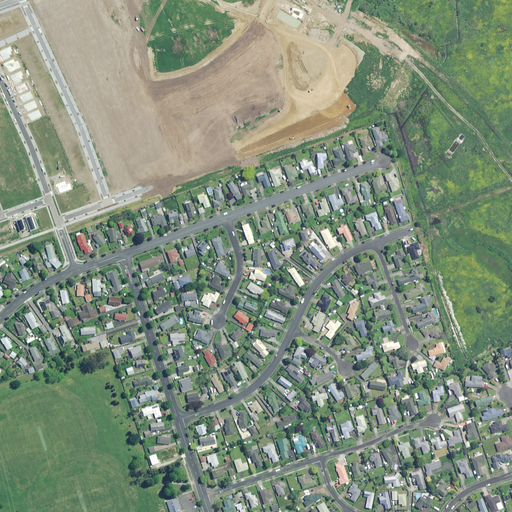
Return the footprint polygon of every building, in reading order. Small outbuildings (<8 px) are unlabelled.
[(12,50),(10,46),(0,50),(0,55),(0,56),(2,55),(4,60),(10,57),(9,55),(11,54),(10,51),(12,50)] [(67,54),(58,58),(61,62),(67,59),(68,63),(73,60),(71,57),(69,58),(67,54)] [(13,59),(3,63),(6,68),(7,68),(9,72),(21,67),(17,60),(15,61),(13,59)] [(23,75),(21,70),(9,76),(11,80),(13,79),(15,84),(21,81),(20,79),(23,78),(21,75),(23,75)] [(79,81),(71,85),(73,88),(74,88),(76,91),(85,87),(83,84),(81,85),(79,81)] [(26,82),(14,87),(16,91),(18,91),(19,94),(29,89),(28,86),(26,82)] [(31,91),(19,96),(20,100),(22,100),(23,103),(33,98),(32,95),(31,91)] [(89,99),(80,103),(82,107),(83,107),(84,109),(92,106),(91,103),(89,99)] [(35,100),(23,105),(25,110),(26,109),(27,112),(38,107),(36,104),(37,104),(35,100)] [(93,107),(83,112),(85,116),(86,115),(88,119),(98,114),(96,111),(94,111),(93,107)] [(39,109),(27,114),(29,119),(30,118),(31,121),(42,116),(41,113),(39,109)] [(99,120),(89,123),(90,127),(92,127),(93,129),(101,126),(99,120)] [(386,140),(387,139),(386,135),(384,136),(381,134),(380,132),(379,132),(376,126),(370,129),(374,141),(376,148),(382,146),(381,142),(382,143),(383,143),(385,142),(386,141),(386,140)] [(102,128),(92,131),(93,136),(95,135),(96,137),(104,135),(102,128)] [(50,130),(36,137),(38,142),(40,141),(42,146),(50,143),(49,140),(51,139),(50,137),(52,136),(50,130)] [(103,136),(95,140),(96,144),(97,143),(98,146),(108,143),(107,139),(105,140),(103,136)] [(77,142),(75,137),(65,141),(66,145),(62,146),(64,152),(77,147),(75,143),(77,142)] [(362,149),(360,149),(362,156),(368,154),(366,148),(369,147),(368,145),(370,144),(371,142),(371,140),(369,139),(366,140),(365,137),(359,139),(362,149)] [(348,145),(347,142),(342,144),(348,160),(354,158),(352,153),(356,152),(353,143),(348,145)] [(109,147),(99,151),(100,155),(102,154),(103,157),(110,154),(110,152),(110,151),(109,147)] [(333,150),(335,156),(336,156),(337,158),(336,158),(332,159),(334,165),(345,162),(340,148),(333,150)] [(81,154),(79,149),(69,153),(70,156),(66,157),(69,164),(81,159),(80,155),(81,154)] [(322,169),(322,161),(324,161),(324,159),(326,159),(326,154),(322,154),(317,154),(317,169),(322,169)] [(112,155),(102,159),(103,163),(105,162),(106,165),(113,162),(112,160),(113,159),(112,155)] [(57,157),(47,161),(48,166),(50,165),(51,170),(64,165),(61,159),(58,160),(57,157)] [(303,172),(308,169),(311,176),(316,174),(313,166),(311,161),(308,162),(307,160),(299,163),(301,167),(303,172)] [(115,164),(105,167),(106,171),(108,171),(109,173),(116,171),(116,168),(115,164)] [(295,180),(294,178),(298,177),(295,167),(291,168),(289,165),(284,167),(289,182),(295,180)] [(281,185),(278,177),(279,177),(279,178),(282,177),(279,168),(275,170),(275,169),(269,171),(275,187),(281,185)] [(61,169),(50,173),(52,178),(54,177),(55,182),(68,177),(66,171),(63,172),(61,169)] [(270,186),(266,173),(256,177),(258,182),(261,182),(262,181),(265,188),(270,186)] [(393,179),(390,173),(384,176),(386,182),(388,181),(392,192),(397,190),(397,189),(399,188),(398,184),(398,183),(396,178),(393,179)] [(380,186),(378,179),(373,180),(372,183),(375,193),(386,190),(385,184),(380,186)] [(254,189),(251,180),(246,181),(247,184),(240,187),(244,198),(250,196),(248,191),(254,189)] [(65,181),(55,184),(57,189),(58,189),(60,194),(72,189),(70,183),(67,184),(65,181)] [(232,181),(227,185),(236,201),(242,198),(238,192),(239,191),(237,188),(236,188),(232,181)] [(364,200),(368,199),(371,199),(367,183),(360,185),(361,188),(360,188),(362,196),(363,196),(364,200)] [(213,188),(214,195),(215,200),(213,201),(214,208),(220,207),(219,202),(224,201),(223,195),(222,195),(220,187),(213,188)] [(348,192),(347,188),(341,190),(343,196),(344,195),(348,204),(358,201),(356,195),(352,197),(350,192),(348,192)] [(328,202),(330,201),(334,211),(338,209),(337,206),(343,204),(341,198),(337,200),(334,194),(327,197),(327,198),(326,198),(328,202)] [(197,198),(199,204),(202,203),(204,208),(210,207),(206,195),(197,198)] [(330,212),(325,199),(321,200),(322,202),(319,203),(321,209),(317,211),(319,217),(324,215),(324,214),(330,212)] [(368,199),(364,200),(360,202),(362,208),(370,205),(368,199)] [(404,210),(400,199),(393,202),(400,223),(408,220),(404,210)] [(195,216),(194,214),(196,214),(192,201),(189,203),(183,204),(185,211),(187,211),(189,218),(195,216)] [(314,216),(310,203),(305,205),(304,204),(300,205),(303,213),(305,213),(306,218),(314,216)] [(396,223),(391,206),(384,208),(385,213),(386,213),(390,225),(396,223)] [(289,211),(289,209),(284,210),(289,224),(292,223),(293,224),(295,224),(295,223),(300,221),(298,215),(294,216),(292,210),(289,211)] [(40,214),(35,216),(41,231),(47,228),(45,225),(49,224),(48,221),(47,217),(46,218),(44,211),(39,213),(40,214)] [(174,223),(173,219),(179,218),(179,220),(182,220),(181,215),(178,215),(177,212),(168,213),(170,224),(174,223)] [(282,218),(280,212),(274,214),(277,222),(273,223),(274,227),(277,226),(280,235),(284,234),(284,235),(288,234),(282,218)] [(382,228),(380,225),(380,223),(379,223),(377,217),(375,212),(365,216),(366,220),(370,221),(372,227),(374,226),(376,231),(382,228)] [(161,216),(157,217),(157,215),(153,216),(154,219),(151,220),(153,226),(158,224),(159,226),(160,225),(161,228),(167,227),(164,217),(162,218),(161,216)] [(271,230),(267,216),(262,218),(263,220),(261,221),(263,228),(258,229),(260,235),(266,233),(266,232),(271,230)] [(30,217),(26,218),(30,230),(34,229),(34,228),(37,227),(33,217),(31,218),(30,217)] [(354,224),(357,230),(357,229),(358,232),(359,231),(361,236),(367,234),(361,218),(354,221),(355,223),(354,224)] [(20,219),(16,221),(20,231),(23,230),(24,232),(27,230),(24,220),(21,221),(20,219)] [(145,226),(143,219),(136,221),(138,229),(137,229),(138,234),(149,230),(148,225),(145,226)] [(254,243),(248,224),(241,226),(248,245),(254,243)] [(353,239),(351,235),(352,235),(349,229),(348,230),(345,225),(337,229),(339,235),(343,233),(347,242),(353,239)] [(134,232),(128,226),(123,231),(129,237),(134,232)] [(115,231),(115,229),(108,230),(108,236),(109,236),(110,242),(116,242),(116,239),(121,239),(120,231),(115,231)] [(335,246),(327,229),(320,232),(326,245),(327,244),(329,249),(335,246)] [(80,234),(79,233),(75,234),(77,241),(80,251),(83,250),(85,254),(91,252),(89,245),(88,246),(83,233),(80,234)] [(97,243),(95,245),(97,248),(99,246),(100,247),(106,243),(99,234),(93,238),(97,243)] [(219,237),(211,240),(211,242),(210,242),(211,245),(212,248),(214,248),(218,258),(225,255),(223,251),(224,251),(221,243),(222,243),(219,237)] [(295,246),(293,239),(282,243),(282,244),(280,245),(282,251),(295,246)] [(210,248),(203,241),(197,247),(199,250),(198,252),(203,257),(205,254),(203,252),(206,248),(208,250),(210,248)] [(420,249),(417,242),(411,244),(411,245),(406,247),(408,253),(410,253),(413,260),(419,258),(416,250),(420,249)] [(47,268),(53,266),(56,269),(61,265),(55,257),(52,244),(45,245),(48,261),(49,262),(45,264),(47,268)] [(318,247),(315,244),(309,249),(321,261),(326,256),(320,249),(322,247),(320,245),(318,247)] [(196,255),(192,245),(188,246),(189,250),(184,251),(187,258),(196,255)] [(260,267),(261,250),(257,249),(257,248),(252,248),(251,253),(253,254),(252,261),(254,261),(254,267),(260,267)] [(179,257),(176,249),(167,252),(170,263),(176,261),(175,258),(179,257)] [(273,250),(267,252),(270,262),(267,263),(268,266),(272,265),(273,269),(280,267),(273,250)] [(405,259),(402,250),(396,252),(397,255),(392,256),(396,268),(402,266),(401,260),(405,259)] [(314,260),(306,252),(300,258),(308,265),(310,264),(314,268),(318,263),(314,259),(314,260)] [(163,260),(161,255),(139,263),(142,272),(149,270),(148,268),(159,264),(158,261),(163,260)] [(40,265),(37,256),(30,258),(35,272),(41,270),(39,265),(40,265)] [(226,267),(224,266),(226,261),(222,260),(220,264),(218,263),(214,272),(227,278),(229,272),(225,270),(226,267)] [(372,268),(369,261),(363,264),(363,263),(359,265),(358,263),(353,266),(358,276),(372,268)] [(304,284),(293,267),(288,271),(299,287),(304,284)] [(30,279),(25,268),(18,271),(22,279),(18,280),(20,283),(30,279)] [(413,280),(415,284),(419,282),(418,279),(419,278),(416,268),(415,268),(410,270),(411,274),(405,275),(406,277),(397,280),(399,286),(404,284),(404,285),(407,284),(407,283),(413,280)] [(259,270),(255,269),(253,273),(251,272),(248,279),(255,281),(255,279),(264,282),(266,275),(262,274),(263,272),(259,271),(259,270)] [(120,285),(115,270),(105,273),(107,280),(110,279),(113,287),(111,288),(112,293),(120,290),(119,286),(120,285)] [(341,278),(343,279),(341,280),(346,286),(355,278),(349,272),(346,275),(345,274),(341,278)] [(3,283),(9,285),(7,288),(13,290),(17,281),(10,278),(11,274),(8,273),(7,273),(3,283)] [(164,279),(162,273),(149,279),(150,280),(146,282),(148,287),(164,279)] [(379,287),(375,274),(365,277),(368,286),(372,284),(373,289),(379,287)] [(221,279),(215,275),(209,286),(220,292),(223,286),(219,284),(221,279)] [(179,281),(181,288),(192,284),(190,279),(189,279),(188,276),(178,280),(179,281)] [(101,296),(100,288),(102,288),(102,282),(100,282),(100,279),(92,279),(93,294),(94,293),(94,296),(101,296)] [(345,295),(336,280),(331,283),(333,287),(332,287),(338,299),(345,295)] [(249,290),(249,291),(254,294),(254,293),(256,294),(257,293),(261,296),(264,291),(251,282),(247,288),(249,290)] [(165,296),(162,285),(157,287),(158,290),(152,292),(154,298),(153,298),(154,302),(159,300),(159,298),(165,296)] [(296,288),(289,285),(288,288),(285,287),(284,291),(280,288),(277,293),(293,300),(295,295),(294,294),(296,288)] [(424,292),(420,285),(415,288),(415,289),(404,294),(407,300),(424,292)] [(67,289),(59,291),(62,305),(70,303),(67,289)] [(219,294),(216,292),(214,295),(209,293),(207,296),(204,295),(201,301),(203,303),(202,304),(208,308),(211,301),(215,303),(219,294)] [(381,296),(380,292),(373,294),(375,298),(369,300),(371,307),(386,302),(383,295),(381,296)] [(197,300),(197,293),(181,295),(181,301),(184,301),(185,306),(190,306),(190,301),(197,300)] [(325,312),(330,303),(331,303),(332,300),(331,300),(329,299),(330,297),(323,294),(320,300),(317,306),(322,308),(321,310),(325,312)] [(419,301),(421,301),(422,304),(415,306),(411,308),(413,314),(427,308),(427,307),(429,306),(425,296),(420,298),(418,298),(419,301)] [(109,304),(113,305),(113,306),(117,306),(117,305),(121,306),(122,299),(109,297),(109,304)] [(49,308),(47,303),(49,303),(48,299),(43,301),(43,302),(40,303),(43,311),(49,308)] [(285,303),(276,300),(275,304),(272,302),(270,307),(281,311),(281,312),(286,314),(289,308),(284,307),(285,303)] [(347,318),(352,320),(353,317),(355,318),(356,315),(354,314),(359,303),(354,300),(352,305),(350,305),(347,313),(349,314),(347,318)] [(171,307),(167,301),(154,310),(158,315),(164,312),(165,313),(169,311),(168,309),(171,307)] [(239,303),(237,307),(242,310),(243,307),(253,312),(257,304),(252,302),(251,304),(245,302),(244,305),(239,303)] [(94,316),(89,304),(81,307),(83,311),(78,313),(81,321),(82,320),(84,323),(88,321),(87,318),(94,316)] [(391,317),(387,305),(380,307),(381,309),(373,311),(376,321),(391,317)] [(58,309),(50,312),(53,318),(61,315),(58,309)] [(242,314),(239,310),(233,317),(243,325),(246,322),(246,323),(249,320),(244,315),(244,316),(242,315),(242,314)] [(285,318),(267,310),(265,317),(270,319),(283,324),(285,318)] [(32,312),(25,316),(32,329),(39,326),(32,312)] [(322,313),(318,312),(316,318),(313,317),(311,322),(313,323),(313,325),(315,326),(312,330),(318,333),(322,323),(321,323),(325,315),(321,314),(322,313)] [(114,320),(118,320),(118,321),(126,322),(126,317),(126,315),(115,313),(114,320)] [(194,314),(190,313),(188,321),(203,324),(204,319),(200,318),(201,317),(193,315),(194,314)] [(435,323),(432,314),(426,315),(427,318),(421,320),(421,321),(416,323),(417,328),(435,323)] [(179,321),(175,315),(170,318),(159,325),(163,331),(179,321)] [(332,317),(327,324),(327,328),(329,330),(325,335),(330,339),(334,334),(333,333),(341,324),(332,317)] [(66,321),(69,328),(75,326),(73,319),(66,321)] [(368,335),(363,320),(354,323),(356,328),(358,328),(361,337),(368,335)] [(395,332),(391,320),(386,322),(387,325),(382,327),(383,333),(389,331),(390,334),(395,332)] [(22,322),(15,325),(19,336),(26,333),(22,322)] [(253,325),(249,323),(245,330),(250,332),(253,325)] [(59,327),(61,333),(57,335),(63,346),(68,344),(67,342),(72,339),(65,324),(59,327)] [(440,332),(436,325),(429,330),(428,328),(422,332),(425,337),(429,334),(431,337),(433,336),(435,338),(439,336),(437,333),(440,332)] [(83,329),(80,329),(81,335),(96,334),(95,326),(83,327),(83,329)] [(193,339),(201,341),(201,342),(206,344),(208,345),(210,339),(205,337),(207,332),(199,329),(197,335),(195,334),(193,339)] [(243,334),(237,329),(230,336),(235,342),(243,334)] [(260,336),(263,337),(263,338),(268,338),(269,337),(271,337),(271,336),(276,337),(277,331),(261,329),(260,336)] [(136,340),(133,330),(126,332),(127,335),(119,337),(122,344),(136,340)] [(178,334),(177,333),(169,334),(170,341),(172,341),(172,345),(178,345),(178,342),(184,341),(184,334),(178,334)] [(343,337),(348,345),(343,347),(346,353),(351,350),(351,349),(357,346),(350,334),(346,336),(343,337)] [(10,343),(11,342),(8,338),(7,338),(6,337),(4,339),(3,338),(1,340),(7,350),(12,347),(10,343)] [(262,344),(257,339),(252,345),(260,353),(259,354),(263,358),(268,353),(264,350),(266,348),(261,344),(262,344)] [(81,346),(83,352),(99,347),(97,341),(81,346)] [(222,346),(220,341),(214,343),(216,349),(218,348),(222,360),(228,357),(228,356),(230,355),(226,344),(222,346)] [(46,344),(49,351),(47,352),(49,357),(60,352),(58,347),(56,348),(53,342),(46,344)] [(393,344),(393,342),(388,343),(381,345),(384,352),(394,349),(400,348),(398,342),(393,344)] [(443,353),(441,343),(435,344),(436,349),(428,351),(429,357),(443,353)] [(184,350),(183,345),(171,349),(175,361),(185,358),(182,350),(184,350)] [(140,346),(129,349),(131,354),(127,356),(128,359),(142,355),(140,350),(141,350),(140,346)] [(294,357),(300,360),(301,357),(305,359),(307,354),(303,352),(305,349),(298,346),(293,356),(294,357)] [(373,350),(372,346),(364,348),(365,351),(359,353),(360,354),(355,356),(357,361),(373,356),(371,351),(373,350)] [(511,348),(506,350),(506,349),(499,351),(501,356),(507,355),(506,356),(508,358),(509,357),(509,358),(511,357),(511,346),(511,348)] [(35,347),(29,349),(34,361),(42,358),(40,353),(38,349),(37,350),(35,347)] [(216,362),(209,348),(203,352),(205,356),(204,356),(210,367),(215,365),(214,363),(216,362)] [(262,363),(248,350),(243,355),(249,360),(258,368),(262,363)] [(121,358),(119,351),(112,352),(115,360),(121,358)] [(315,368),(318,363),(319,364),(317,367),(319,369),(321,365),(323,366),(326,361),(314,354),(312,357),(311,356),(308,361),(311,364),(310,365),(315,368)] [(398,360),(397,355),(388,357),(389,362),(392,362),(394,368),(405,365),(404,359),(398,360)] [(21,357),(16,362),(22,369),(28,363),(21,357)] [(300,360),(294,357),(291,363),(297,365),(300,360)] [(453,360),(447,357),(446,359),(443,357),(440,363),(435,360),(433,360),(431,365),(438,369),(438,368),(444,371),(448,363),(450,364),(453,360)] [(144,360),(133,361),(133,365),(135,365),(136,369),(144,368),(144,360)] [(248,377),(240,361),(234,364),(242,380),(248,377)] [(426,366),(424,361),(420,362),(419,362),(411,365),(412,370),(416,369),(417,374),(423,372),(422,368),(426,366)] [(39,364),(38,362),(33,364),(36,371),(42,369),(40,364),(39,364)] [(378,367),(373,362),(369,366),(360,375),(364,380),(378,367)] [(481,367),(488,374),(487,375),(491,380),(496,376),(492,372),(497,368),(495,366),(495,365),(493,362),(491,364),(490,363),(489,364),(487,362),(481,367)] [(177,366),(179,376),(188,374),(187,371),(188,371),(187,364),(177,366)] [(131,366),(125,369),(128,375),(134,373),(131,366)] [(294,368),(291,366),(289,369),(287,368),(285,370),(289,373),(288,374),(300,384),(304,378),(293,369),(294,368)] [(236,385),(230,370),(226,371),(226,370),(221,372),(227,384),(229,383),(231,387),(236,385)] [(334,376),(331,370),(310,381),(312,385),(316,383),(317,385),(334,376)] [(403,377),(401,370),(396,372),(398,376),(391,378),(391,377),(387,378),(389,386),(395,384),(397,388),(403,386),(401,378),(403,377)] [(224,391),(215,373),(209,376),(215,388),(216,387),(219,393),(224,391)] [(471,381),(465,380),(465,387),(483,388),(484,381),(480,381),(481,381),(482,376),(478,376),(471,375),(471,381)] [(292,384),(281,376),(277,382),(288,389),(292,384)] [(149,380),(148,377),(133,380),(134,384),(131,385),(132,388),(147,385),(147,386),(153,385),(152,379),(149,380)] [(192,389),(189,378),(179,381),(180,386),(181,392),(192,389)] [(385,384),(370,382),(369,389),(384,390),(385,384)] [(462,396),(457,382),(447,385),(449,390),(451,389),(453,391),(454,395),(455,394),(457,398),(462,396)] [(338,393),(332,384),(327,387),(336,401),(344,396),(341,391),(338,393)] [(350,386),(349,384),(344,385),(348,399),(355,397),(353,392),(358,391),(356,384),(350,386)] [(438,390),(432,391),(433,402),(439,401),(438,396),(443,395),(442,386),(438,387),(438,390)] [(155,397),(153,390),(145,393),(145,394),(139,396),(140,399),(138,399),(140,404),(151,400),(152,401),(157,400),(156,397),(155,397)] [(297,394),(293,390),(286,397),(291,402),(293,400),(292,399),(297,394)] [(426,398),(424,391),(418,392),(420,400),(416,401),(418,406),(425,404),(425,405),(430,404),(428,397),(426,398)] [(319,395),(318,392),(315,393),(315,396),(311,397),(313,401),(316,400),(318,407),(324,405),(322,400),(328,398),(326,393),(319,395)] [(199,401),(197,393),(186,395),(187,403),(199,401)] [(267,399),(269,404),(270,404),(270,406),(272,406),(274,413),(279,411),(274,393),(270,394),(270,395),(267,396),(268,398),(267,399)] [(306,400),(302,395),(297,399),(301,403),(297,406),(302,411),(304,410),(307,414),(313,409),(305,400),(306,400)] [(479,398),(480,399),(474,401),(476,407),(492,401),(491,396),(486,397),(485,396),(479,398)] [(417,414),(411,397),(402,400),(403,402),(404,402),(405,406),(406,406),(408,412),(409,411),(411,416),(417,414)] [(135,399),(129,401),(132,408),(138,406),(135,399)] [(262,410),(256,401),(251,404),(252,405),(249,407),(252,413),(256,411),(257,413),(262,410)] [(161,416),(157,404),(141,410),(142,413),(140,413),(141,416),(141,417),(153,413),(155,418),(161,416)] [(465,412),(462,404),(454,407),(447,409),(449,417),(453,416),(453,415),(454,415),(457,422),(463,420),(460,413),(465,412)] [(394,409),(393,406),(387,408),(388,411),(389,416),(388,416),(390,422),(399,419),(396,409),(394,409)] [(384,424),(381,408),(371,410),(373,416),(376,415),(379,425),(384,424)] [(483,413),(483,416),(481,417),(482,421),(485,420),(485,421),(489,420),(496,417),(503,415),(501,409),(496,411),(495,409),(494,409),(494,408),(491,409),(491,408),(486,410),(487,412),(483,413)] [(238,414),(239,419),(238,419),(239,425),(240,425),(240,428),(242,428),(242,429),(247,428),(245,411),(239,411),(239,414),(238,414)] [(296,421),(293,414),(282,418),(283,421),(276,423),(278,428),(285,426),(285,424),(296,421)] [(366,427),(363,415),(355,417),(358,426),(356,427),(358,433),(364,431),(363,428),(366,427)] [(224,424),(225,432),(225,435),(233,434),(231,418),(225,419),(226,424),(224,424)] [(220,429),(217,419),(211,421),(214,431),(220,429)] [(492,425),(492,426),(490,427),(492,434),(503,430),(504,432),(510,430),(507,423),(502,425),(501,420),(497,421),(493,422),(494,424),(492,425)] [(354,430),(350,421),(339,425),(345,439),(350,438),(348,432),(354,430)] [(478,437),(473,422),(466,425),(468,431),(467,431),(468,435),(466,435),(468,441),(478,437)] [(206,433),(204,425),(199,426),(199,425),(195,427),(196,432),(197,432),(198,435),(206,433)] [(253,425),(248,428),(252,436),(258,433),(253,425)] [(339,441),(335,425),(326,427),(327,433),(331,433),(332,438),(332,437),(334,442),(339,441)] [(462,441),(458,430),(453,431),(454,436),(448,438),(448,440),(447,441),(449,446),(462,441)] [(316,435),(315,431),(310,433),(314,444),(317,443),(318,447),(324,445),(321,437),(319,438),(318,434),(316,435)] [(502,442),(495,444),(497,452),(511,446),(511,443),(511,441),(511,437),(509,438),(508,436),(506,435),(500,437),(502,442)] [(158,436),(157,443),(170,445),(171,437),(158,436)] [(215,444),(213,436),(206,437),(207,438),(199,439),(200,445),(203,444),(203,446),(215,444)] [(304,440),(303,436),(292,439),(297,454),(303,452),(301,447),(306,445),(305,442),(306,442),(305,440),(304,440)] [(440,442),(438,437),(430,440),(432,446),(435,445),(436,450),(447,446),(445,441),(440,442)] [(288,444),(286,438),(277,442),(280,452),(282,460),(288,458),(286,451),(288,451),(286,445),(288,444)] [(427,440),(420,442),(418,438),(413,439),(416,449),(421,447),(423,455),(431,452),(427,442),(427,440)] [(401,451),(402,456),(403,456),(404,459),(410,457),(408,448),(410,447),(408,442),(397,445),(399,452),(401,451)] [(278,461),(273,444),(262,448),(264,453),(265,452),(266,454),(267,453),(269,458),(271,458),(273,463),(278,461)] [(391,452),(388,447),(381,451),(389,466),(398,462),(395,456),(391,458),(389,453),(391,452)] [(259,454),(257,449),(247,452),(248,457),(251,456),(253,463),(255,462),(257,468),(263,466),(261,459),(259,460),(258,454),(259,454)] [(167,452),(160,454),(163,462),(169,460),(167,452)] [(382,465),(378,453),(369,456),(370,462),(374,461),(376,468),(380,467),(379,465),(382,465)] [(494,463),(492,464),(494,469),(499,467),(498,462),(501,461),(504,462),(504,463),(511,460),(509,455),(507,456),(506,453),(502,455),(502,453),(496,455),(497,458),(496,458),(495,456),(492,458),(494,463)] [(157,460),(155,454),(149,456),(152,465),(156,463),(158,467),(161,465),(159,459),(157,460)] [(218,464),(215,454),(206,457),(208,463),(210,462),(212,467),(218,464)] [(483,454),(471,458),(477,476),(483,474),(480,465),(481,465),(481,463),(484,462),(483,458),(484,458),(483,454)] [(242,464),(240,459),(233,461),(237,473),(248,469),(246,462),(242,464)] [(470,471),(466,459),(462,460),(462,461),(459,462),(460,467),(458,467),(461,474),(463,473),(464,474),(465,473),(467,478),(473,476),(471,470),(470,471)] [(426,471),(425,472),(427,477),(432,475),(431,471),(439,468),(439,467),(440,467),(440,466),(441,465),(440,465),(441,464),(439,460),(424,465),(426,471)] [(343,463),(343,461),(334,463),(339,478),(338,479),(340,485),(349,482),(344,466),(347,465),(346,462),(343,463)] [(358,465),(358,462),(352,463),(353,466),(351,467),(352,472),(353,472),(354,478),(362,477),(361,472),(365,471),(364,464),(358,465)] [(224,475),(222,468),(211,472),(213,479),(224,475)] [(426,488),(421,470),(410,473),(412,478),(415,477),(417,485),(418,485),(419,490),(426,488)] [(401,476),(397,472),(396,474),(394,476),(384,477),(384,484),(392,483),(393,487),(399,487),(398,480),(401,476)] [(305,481),(304,475),(298,477),(299,483),(300,483),(302,489),(316,485),(315,480),(312,481),(312,479),(305,481)] [(441,479),(437,483),(439,485),(435,490),(443,497),(447,493),(444,489),(448,485),(441,479)] [(288,487),(286,481),(274,485),(278,496),(280,495),(281,497),(285,495),(283,488),(288,487)] [(358,486),(352,483),(348,492),(352,494),(349,500),(355,502),(361,491),(356,489),(358,486)] [(273,496),(270,487),(259,491),(264,504),(269,502),(268,498),(273,496)] [(397,495),(397,491),(391,492),(392,500),(398,500),(398,505),(401,504),(401,506),(405,506),(405,494),(397,495)] [(251,496),(250,492),(244,494),(246,500),(248,499),(251,509),(256,507),(256,506),(259,505),(256,498),(255,499),(254,495),(251,496)] [(373,493),(364,492),(363,497),(367,498),(365,508),(371,509),(373,493)] [(390,509),(387,492),(382,493),(382,496),(378,497),(380,504),(382,504),(383,505),(384,505),(385,510),(390,509)] [(312,497),(311,495),(308,497),(308,496),(304,498),(305,501),(303,502),(306,507),(315,501),(316,502),(322,498),(319,493),(314,496),(312,497)] [(490,494),(484,496),(486,503),(487,502),(491,511),(495,511),(499,511),(496,504),(501,502),(498,495),(491,498),(490,494)] [(426,499),(421,496),(415,506),(420,510),(423,505),(423,506),(425,507),(427,508),(429,506),(431,503),(433,500),(427,497),(426,499)] [(177,511),(181,511),(176,498),(166,502),(169,511),(177,511)] [(487,511),(482,498),(477,501),(478,505),(480,511),(478,511),(487,511)] [(230,502),(229,499),(223,501),(225,507),(222,508),(222,511),(229,511),(235,510),(232,501),(230,502)] [(329,511),(324,502),(316,506),(319,511),(329,511)] [(245,511),(244,509),(243,509),(241,503),(235,505),(236,510),(239,510),(240,511),(239,511),(245,511)]
